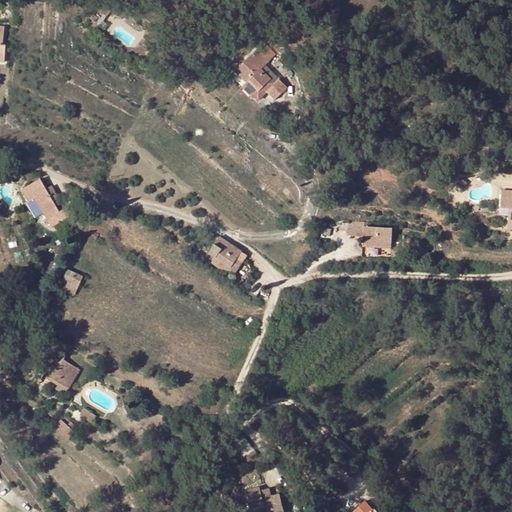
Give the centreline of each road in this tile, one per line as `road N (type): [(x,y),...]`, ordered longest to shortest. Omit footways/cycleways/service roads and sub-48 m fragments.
road 1 (residential): [(0,178),(26,166),(198,219),(265,260),(275,293),(237,388)]
road 2 (unknown): [(511,274),(270,268)]
